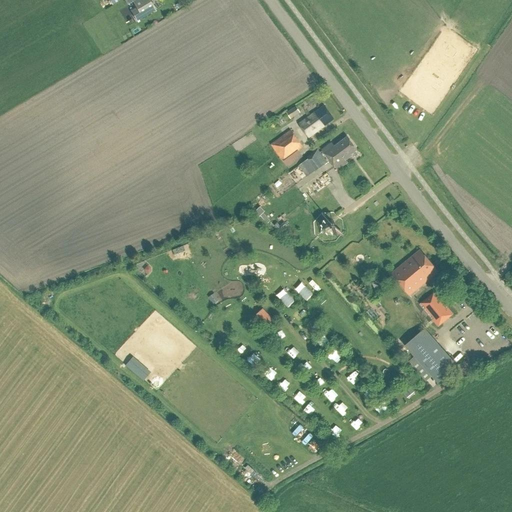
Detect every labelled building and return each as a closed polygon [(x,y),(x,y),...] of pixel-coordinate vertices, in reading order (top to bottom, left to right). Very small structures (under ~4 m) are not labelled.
[(136,21),(155,10),(149,0),(132,0),(131,1),(135,7),(130,11),(136,21)] [(291,119),(301,113),(296,106),(287,113),(291,119)] [(310,137),(335,119),(326,106),(300,124),(310,137)] [(283,163),(304,147),(291,130),(270,145),(283,163)] [(358,149),(349,136),(336,146),(333,142),(323,149),(337,169),(348,161),(347,159),(354,154),(353,153),(358,149)] [(309,175),(328,162),(319,149),(307,157),(308,159),(301,163),(309,175)] [(299,163),(309,155),(306,152),(296,159),(299,163)] [(316,196),(338,181),(332,172),(310,187),(316,196)] [(327,235),(332,234),(336,230),(335,223),(331,220),(325,221),(321,225),(322,231),(327,235)] [(393,275),(411,296),(440,273),(422,251),(393,275)] [(435,292),(420,304),(438,326),(453,314),(435,292)] [(454,315),(450,319),(456,325),(460,321),(454,315)] [(502,330),(508,339),(511,336),(511,335),(507,327),(502,330)] [(426,329),(406,347),(439,384),(459,367),(426,329)] [(245,344),(248,342),(244,337),(236,343),(244,353),(250,349),(245,344)] [(407,385),(401,390),(407,397),(414,392),(407,385)]
